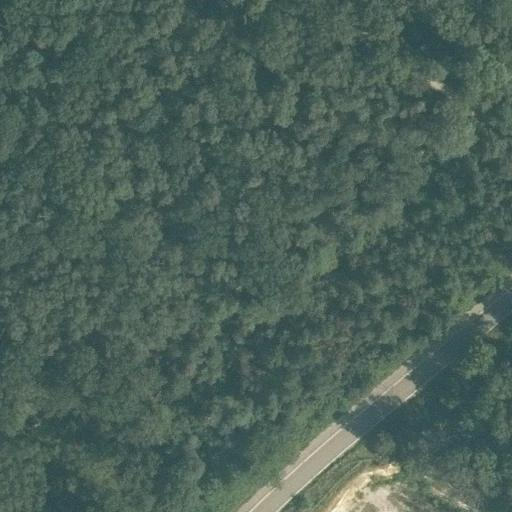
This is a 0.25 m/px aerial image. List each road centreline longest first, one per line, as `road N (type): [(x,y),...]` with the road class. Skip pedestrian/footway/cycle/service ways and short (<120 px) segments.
road 1 (tertiary): [(263,511),(511,297)]
road 2 (track): [(310,0),(511,142)]
